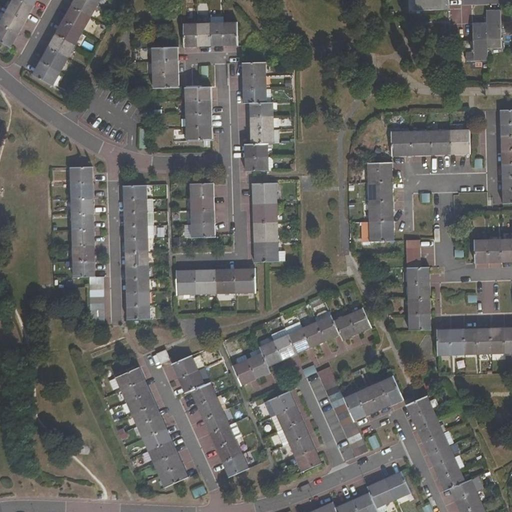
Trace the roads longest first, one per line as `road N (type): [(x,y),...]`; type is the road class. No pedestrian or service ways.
road 1 (residential): [(150,358),(223,511)]
road 2 (residential): [(116,155),(116,323)]
road 3 (residential): [(232,163),(235,258),(181,259)]
road 4 (residential): [(191,61),(228,60),(232,163)]
road 5 (residential): [(116,155),(7,85)]
